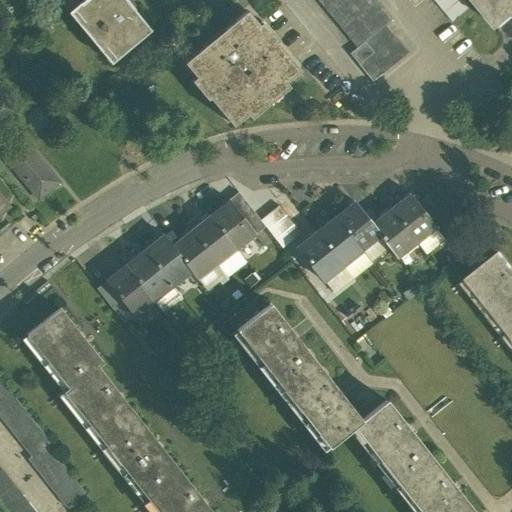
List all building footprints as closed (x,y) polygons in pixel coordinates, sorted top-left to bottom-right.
[(85,0),(71,12),(80,24),(77,27),(99,53),(102,50),(111,61),(147,31),(121,0),(85,0)] [(323,0),(318,5),(325,13),(341,0),(323,0)] [(350,8),(342,0),(341,0),(325,13),(332,22),(350,8)] [(342,0),(350,8),(359,0),(342,0)] [(371,0),(359,0),(350,8),(357,17),(374,3),(371,0)] [(470,9),(462,0),(432,0),(452,24),(470,9)] [(511,0),(471,0),(496,29),(511,15),(511,0)] [(374,3),(357,17),(364,26),(381,12),(374,3)] [(350,8),(332,22),(340,31),(357,17),(350,8)] [(381,12),(364,26),(373,36),(384,27),(390,22),(381,12)] [(244,13),(224,30),(226,33),(207,49),(204,47),(184,64),(206,90),(210,86),(216,93),(209,99),(232,126),(258,104),(253,99),(267,87),(272,92),(297,70),(274,43),(268,49),(262,42),(266,39),(244,13)] [(357,17),(340,31),(347,40),(364,26),(357,17)] [(364,26),(347,40),(356,50),(363,44),(373,36),(364,26)] [(373,36),(363,44),(372,55),(375,52),(384,44),(392,38),(384,27),(373,36)] [(406,54),(392,38),(384,44),(398,61),(406,54)] [(356,50),(349,56),(358,67),(366,59),(372,55),(363,44),(356,50)] [(398,61),(384,44),(375,52),(389,68),(398,61)] [(372,55),(366,59),(380,76),(389,68),(375,52),(372,55)] [(380,76),(366,59),(358,67),(371,83),(380,76)] [(14,140),(0,151),(7,159),(21,148),(14,140)] [(58,182),(26,144),(21,148),(7,159),(6,160),(38,198),(58,182)] [(264,227),(237,192),(227,200),(254,234),(264,227)] [(417,203),(409,193),(389,209),(416,243),(436,228),(417,203)] [(444,218),(426,196),(417,203),(434,225),(444,218)] [(254,234),(227,200),(209,216),(235,250),(254,234)] [(370,224),(353,202),(334,217),(360,250),(379,235),(370,224)] [(416,243),(389,209),(370,224),(379,235),(397,258),(416,243)] [(296,246),(268,211),(259,218),(286,254),(295,247),(296,246)] [(235,250),(209,216),(190,231),(217,265),(235,250)] [(360,250),(334,217),(315,232),(342,265),(360,250)] [(217,265),(190,231),(171,246),(191,271),(198,280),(217,265)] [(342,265),(315,232),(296,246),(295,247),(322,281),(342,265)] [(164,237),(145,252),(172,286),(191,271),(171,246),(164,237)] [(172,286),(145,252),(126,266),(153,300),(172,286)] [(509,335),(511,332),(511,271),(496,252),(463,278),(509,335)] [(153,300),(126,266),(105,282),(132,317),(153,300)] [(132,317),(105,282),(97,289),(123,323),(132,317)] [(281,389),(315,362),(269,304),(235,330),(281,389)] [(68,389),(95,367),(101,363),(59,309),(26,335),(68,389)] [(361,421),(315,362),(281,389),(327,447),(353,427),(361,421)] [(105,446),(137,421),(95,367),(68,389),(63,393),(105,446)] [(50,443),(0,379),(0,418),(31,458),(47,445),(50,443)] [(399,485),(431,460),(385,402),(361,421),(353,427),(399,485)] [(147,500),(180,474),(137,421),(105,446),(147,500)] [(31,458),(28,460),(65,507),(84,493),(47,445),(31,458)] [(420,511),(472,511),(431,460),(399,485),(420,511)] [(34,511),(0,468),(0,506),(4,511),(34,511)] [(209,511),(180,474),(147,500),(156,511),(209,511)]
